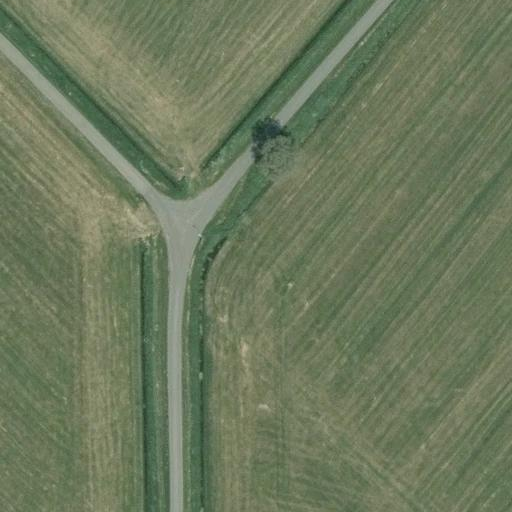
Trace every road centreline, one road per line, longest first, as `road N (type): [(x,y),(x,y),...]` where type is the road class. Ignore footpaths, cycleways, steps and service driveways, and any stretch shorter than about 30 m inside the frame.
road 1 (unclassified): [(190,231),(379,0)]
road 2 (unclassified): [(173,511),(175,278),(190,231)]
road 3 (unclassified): [(190,231),(0,40)]
